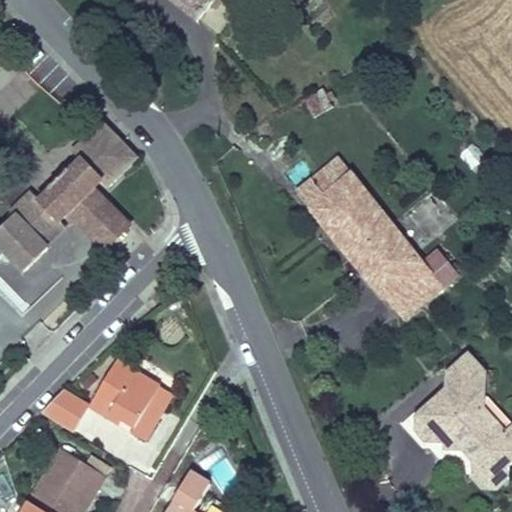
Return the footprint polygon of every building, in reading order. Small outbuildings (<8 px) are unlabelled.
[(169,0),(198,24),(217,0),(169,0)] [(317,118),(333,102),(318,87),(302,103),(317,118)] [(134,225),(98,188),(104,183),(108,188),(141,157),(104,120),(81,142),(86,147),(78,155),(81,159),(40,198),(63,223),(69,217),(104,254),(134,225)] [(304,161),(288,136),(268,149),(283,174),(304,161)] [(73,150),(78,155),(86,147),(81,142),(73,150)] [(472,142),(458,154),(475,175),(489,163),(472,142)] [(447,249),(431,263),(336,159),(298,192),(312,207),(309,210),(353,259),(357,256),(412,317),(465,270),(447,249)] [(0,259),(7,266),(12,262),(24,274),(51,246),(68,228),(63,223),(40,198),(31,190),(12,208),(17,213),(2,227),(0,224),(0,259)] [(473,355),(452,372),(449,405),(448,410),(430,410),(419,417),(418,433),(426,444),(440,445),(441,453),(458,454),(461,450),(470,459),(469,477),(472,481),(478,488),(484,490),(491,490),(497,486),(502,479),(503,466),(508,459),(511,459),(511,431),(509,434),(487,411),(490,395),(497,395),(498,370),(489,370),(473,355)] [(123,422),(136,429),(133,434),(148,442),(176,396),(162,387),(163,385),(120,359),(92,405),(90,408),(120,427),(123,422)] [(92,405),(66,390),(42,414),(74,434),(90,408),(92,405)] [(80,511),(81,511),(87,511),(108,478),(107,477),(87,465),(62,449),(22,511),(80,511)] [(92,456),(87,465),(107,477),(113,469),(92,456)] [(193,470),(167,511),(236,511),(209,496),(199,511),(196,510),(213,482),(193,470)]
